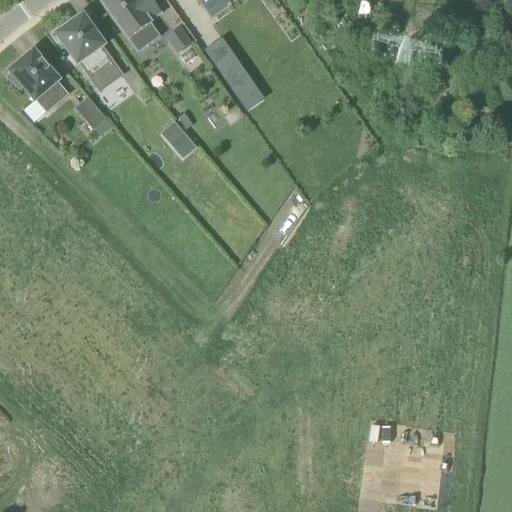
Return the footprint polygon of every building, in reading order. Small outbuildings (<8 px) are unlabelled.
[(107,0),(101,4),(128,42),(151,25),(149,23),(161,15),(150,0),(107,0)] [(103,47),(82,18),(69,27),(66,26),(52,36),(62,50),(65,48),(77,66),(79,64),(87,76),(109,60),(101,49),(103,47)] [(192,45),(181,30),(173,36),(176,41),(172,44),(178,54),(192,45)] [(33,54),(10,74),(11,75),(7,80),(20,90),(22,88),(34,103),(43,95),(54,107),(66,96),(56,85),(58,83),(33,54)] [(216,72),(231,93),(249,80),(234,60),(216,72)] [(88,100),(76,110),(93,130),(94,129),(105,120),(88,100)] [(94,129),(102,138),(113,129),(105,120),(94,129)] [(175,123),(161,135),(182,161),(197,148),(175,123)]
